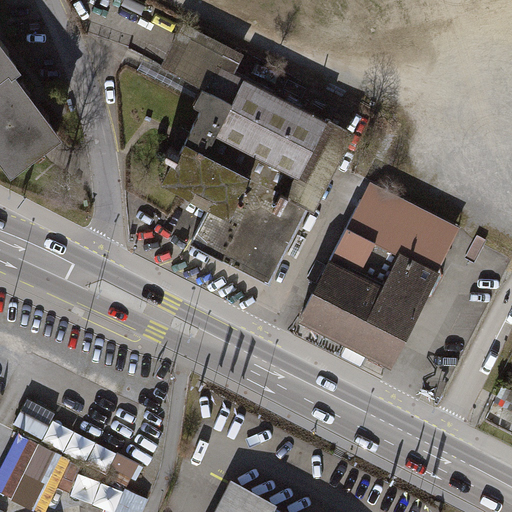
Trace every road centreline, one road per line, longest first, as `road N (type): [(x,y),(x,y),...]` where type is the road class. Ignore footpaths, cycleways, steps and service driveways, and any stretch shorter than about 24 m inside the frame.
road 1 (secondary): [(80,281),(511,496)]
road 2 (residential): [(80,281),(108,217),(111,188),(93,114),(47,0)]
road 3 (track): [(186,0),(384,100)]
